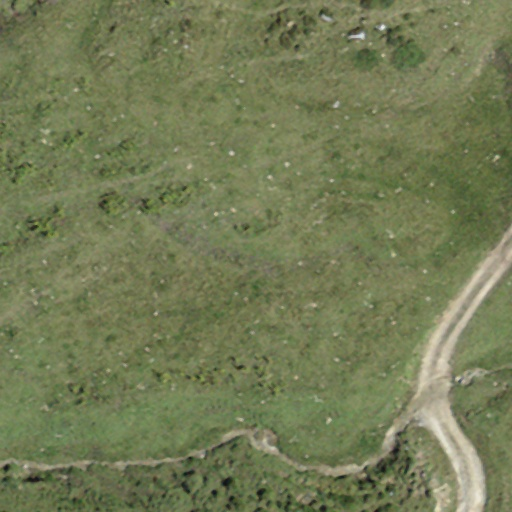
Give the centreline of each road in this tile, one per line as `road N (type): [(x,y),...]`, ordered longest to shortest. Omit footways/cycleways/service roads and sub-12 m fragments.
road 1 (track): [(511,200),(497,208),(233,173),(0,195)]
road 2 (track): [(511,236),(435,341),(425,396),(467,475),(473,511)]
